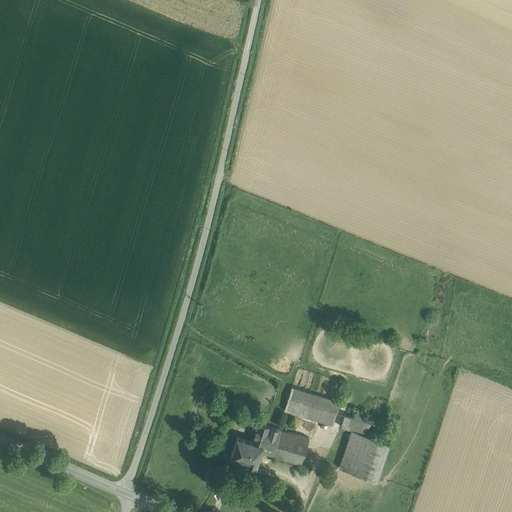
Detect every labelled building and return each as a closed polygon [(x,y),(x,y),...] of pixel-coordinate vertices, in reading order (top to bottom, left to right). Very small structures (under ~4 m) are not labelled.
[(340,403),(291,389),(285,412),(332,426),(340,403)] [(348,406),(345,415),(369,423),(372,413),(348,406)] [(369,423),(345,415),(340,428),(351,431),(364,435),(370,423),(369,423)] [(263,446),(260,453),(275,458),(283,432),(258,424),(252,442),(263,446)] [(364,435),(351,431),(339,469),(377,481),(389,443),(364,435)] [(308,439),(283,432),(275,458),(300,466),(308,439)] [(263,446),(252,442),(236,437),(230,457),(247,463),(247,464),(254,467),(254,465),(256,466),(260,453),(263,446)]
